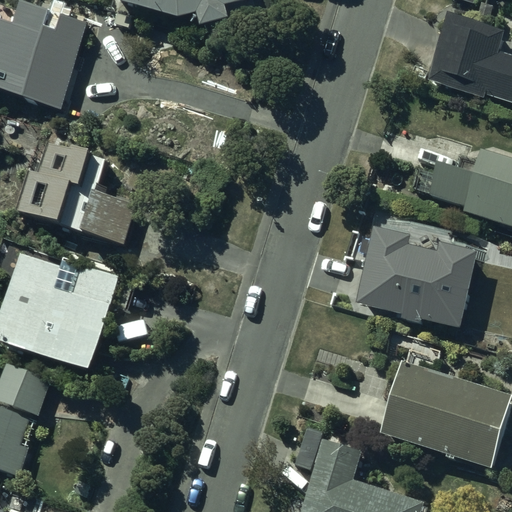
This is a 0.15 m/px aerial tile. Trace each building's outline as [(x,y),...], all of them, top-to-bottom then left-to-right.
[(61,0),(54,0),(50,13),(3,0),(0,0),(0,89),(64,108),(88,22),(70,17),(74,4),(61,0)] [(116,0),(114,11),(185,29),(202,24),(206,37),(233,29),(230,16),(255,9),(251,0),(116,0)] [(511,41),(450,23),(431,89),(485,105),(486,102),(511,109),(511,41)] [(77,160),(53,152),(44,181),(35,178),(22,221),(127,253),(141,207),(103,195),(111,168),(95,163),(96,159),(78,154),(77,160)] [(511,168),(482,160),(475,186),(439,175),(437,183),(420,178),(414,197),(468,213),(466,219),(511,232),(511,168)] [(477,253),(444,245),(442,254),(414,248),(416,238),(380,230),(364,304),(462,325),(477,253)] [(95,386),(123,285),(65,265),(63,274),(26,264),(0,357),(12,361),(0,405),(0,477),(23,483),(32,451),(26,450),(33,426),(38,427),(52,374),(95,386)] [(511,414),(511,406),(406,374),(384,444),(493,477),(511,414)] [(364,464),(324,453),(307,511),(425,511),(427,509),(357,490),(364,464)]
